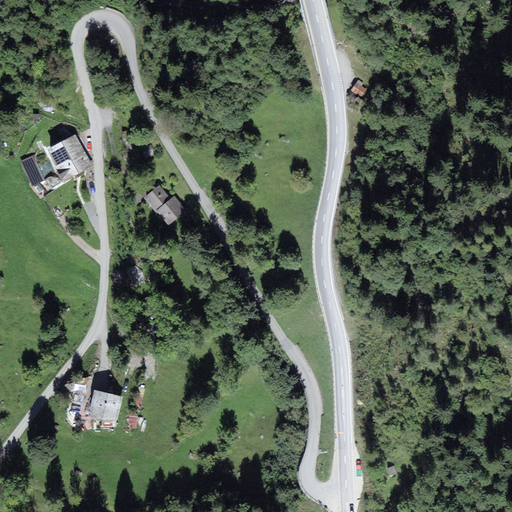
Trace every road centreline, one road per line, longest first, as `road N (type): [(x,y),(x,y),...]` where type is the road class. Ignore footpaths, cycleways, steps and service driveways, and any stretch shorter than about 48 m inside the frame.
road 1 (unclassified): [(348,497),(320,494),(304,478),(316,417),(306,368),(165,139),(142,90),(132,33),(112,15),(99,14),(76,33),(95,121),(106,259),(98,323),(0,456)]
road 2 (primary): [(348,497),(342,361),(322,252),(338,125),(312,0)]
